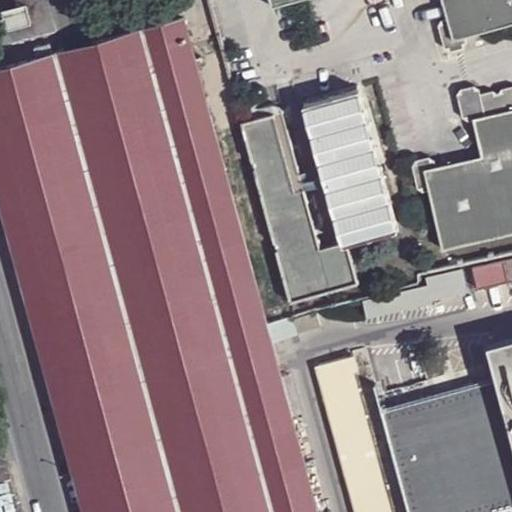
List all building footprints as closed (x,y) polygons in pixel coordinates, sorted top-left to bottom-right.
[(511,0),(266,0),(270,11),(305,0),(439,0),(445,20),(452,41),(463,37),(511,22),(511,0)] [(27,4),(3,10),(8,29),(32,23),(27,4)] [(319,511),(319,510),(293,416),(283,376),(267,321),(186,18),(0,67),(0,181),(89,511),(319,511)] [(452,41),(445,20),(439,22),(440,26),(436,27),(443,50),(447,49),(448,53),(462,48),(461,44),(465,43),(463,37),(452,41)] [(455,95),(461,119),(465,118),(466,122),(472,120),(471,118),(511,108),(511,85),(498,88),(499,93),(492,95),(491,90),(478,93),(477,89),(474,91),(473,86),(458,90),(459,94),(455,95)] [(396,239),(354,90),(307,105),(346,253),(396,239)] [(429,191),(444,250),(468,244),(473,235),(482,241),(511,233),(511,108),(471,118),(472,120),(481,155),(436,166),(424,170),(429,191)] [(291,301),(354,285),(346,253),(324,259),(286,111),(242,122),(291,301)] [(423,192),(429,191),(424,170),(436,166),(435,160),(430,162),(429,157),(415,161),(416,165),(412,166),(418,189),(422,188),(423,192)] [(473,235),(468,244),(482,241),(473,235)] [(511,257),(474,266),(479,287),(511,278),(511,257)] [(365,298),(369,316),(434,300),(434,297),(469,289),(464,267),(427,276),(429,283),(365,298)] [(323,325),(320,313),(297,320),(300,331),(323,325)] [(511,336),(491,342),(500,377),(384,407),(410,511),(488,511),(511,506),(511,508),(511,336)] [(292,361),(286,338),(275,342),(281,365),(292,361)] [(356,356),(321,365),(359,511),(393,511),(355,372),(359,370),(356,356)] [(294,375),(283,376),(293,416),(303,413),(294,375)] [(303,413),(293,416),(319,510),(328,507),(303,413)]
